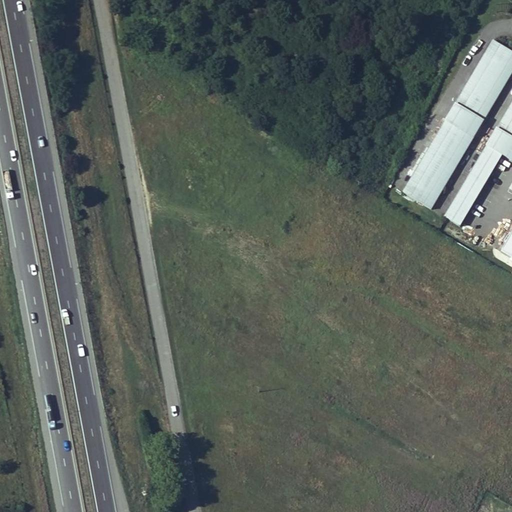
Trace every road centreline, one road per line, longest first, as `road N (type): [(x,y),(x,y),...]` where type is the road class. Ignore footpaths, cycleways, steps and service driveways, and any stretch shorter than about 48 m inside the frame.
road 1 (motorway): [(106,511),(11,0)]
road 2 (unclassified): [(194,511),(102,0)]
road 3 (motorway): [(0,116),(72,511)]
road 4 (unknown): [(161,511),(134,324),(146,246)]
